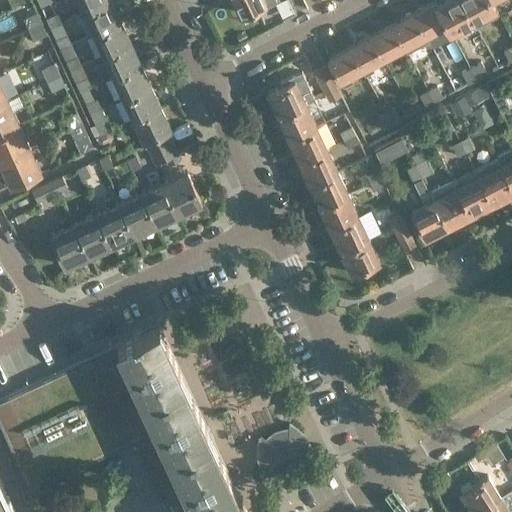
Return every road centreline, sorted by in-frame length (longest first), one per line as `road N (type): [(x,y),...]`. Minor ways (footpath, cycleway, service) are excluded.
road 1 (residential): [(45,321),(258,220)]
road 2 (residential): [(511,242),(314,341)]
road 3 (residential): [(200,83),(361,0)]
road 4 (residential): [(375,470),(511,398)]
road 5 (tertiary): [(258,220),(200,83)]
road 6 (tertiary): [(375,470),(314,341)]
road 7 (tertiary): [(314,341),(258,220)]
